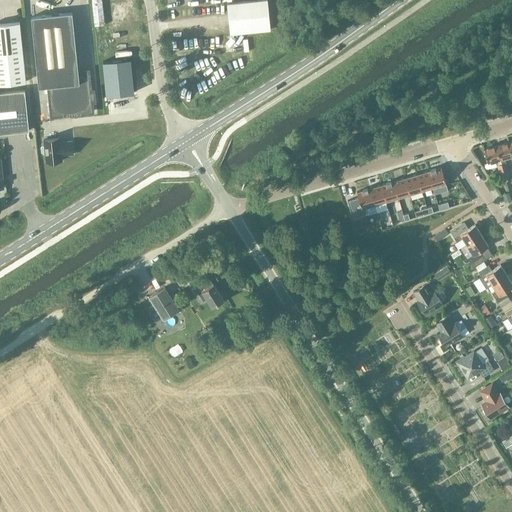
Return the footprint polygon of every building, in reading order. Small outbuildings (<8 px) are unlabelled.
[(270,30),(267,0),(260,0),(227,4),(230,34),(270,30)] [(72,12),(31,17),(38,88),(48,86),(52,116),(92,112),(88,71),(78,72),(72,12)] [(0,24),(0,84),(26,82),(19,22),(0,24)] [(131,58),(103,61),(106,95),(134,93),(131,58)] [(0,92),(0,133),(29,131),(25,90),(0,92)] [(483,98),(482,92),(466,97),(468,103),(470,102),(473,113),(486,109),(483,98)] [(44,139),(44,146),(42,146),(41,148),(41,152),(43,154),(45,154),(46,162),(61,161),(61,156),(73,154),(72,141),(59,143),(59,138),(44,139)] [(504,158),(511,155),(508,142),(496,146),(501,164),(505,163),(506,163),(504,158)] [(507,169),(505,163),(501,164),(496,146),(484,149),(487,163),(495,160),(497,166),(497,165),(499,171),(507,169)] [(441,167),(428,171),(433,188),(446,184),(441,167)] [(507,169),(499,171),(501,177),(509,175),(507,169)] [(428,171),(417,174),(422,191),(433,188),(428,171)] [(417,174),(404,178),(409,195),(422,191),(417,174)] [(404,178),(393,181),(398,198),(409,195),(404,178)] [(393,181),(381,185),(386,202),(398,198),(393,181)] [(381,185),(370,188),(375,205),(386,202),(381,185)] [(358,197),(347,201),(350,212),(352,212),(354,217),(367,214),(365,208),(375,205),(370,188),(357,192),(358,197)] [(462,223),(449,230),(460,248),(481,234),(475,224),(466,230),(462,223)] [(433,244),(441,239),(437,232),(429,236),(433,244)] [(470,263),(472,262),(482,255),(479,250),(488,245),(481,234),(460,248),(470,263)] [(492,284),(507,275),(500,264),(491,270),(488,265),(478,271),(482,278),(487,276),(492,284)] [(438,280),(451,272),(447,266),(434,274),(438,280)] [(495,290),(491,292),(493,294),(498,302),(508,296),(505,291),(511,286),(511,283),(507,275),(492,284),(495,290)] [(224,300),(219,293),(213,284),(209,279),(201,284),(205,289),(202,291),(212,307),(224,300)] [(468,284),(464,286),(468,295),(473,293),(468,284)] [(424,285),(413,292),(419,300),(417,301),(425,314),(442,304),(434,291),(430,293),(424,285)] [(163,320),(180,310),(166,287),(149,297),(163,320)] [(477,307),(483,316),(489,311),(483,302),(477,307)] [(490,311),(499,330),(510,325),(501,306),(490,311)] [(461,320),(455,324),(452,325),(446,316),(436,323),(441,332),(438,334),(445,345),(453,341),(453,342),(469,332),(461,320)] [(463,356),(455,361),(460,369),(461,368),(467,378),(479,371),(483,377),(494,370),(488,360),(482,363),(474,351),(464,357),(463,356)] [(489,402),(483,405),(490,417),(507,406),(499,394),(498,394),(492,384),(481,391),(485,398),(486,398),(489,402)]
